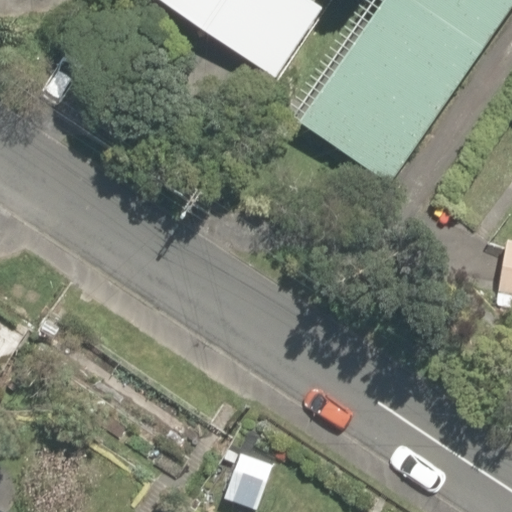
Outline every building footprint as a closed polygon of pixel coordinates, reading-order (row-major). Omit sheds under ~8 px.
[(170,0),(281,73),(326,5),(318,0),(170,0)] [(511,0),(387,0),(304,120),(390,180),(511,5),(511,0)] [(500,294),(511,295),(511,238),(509,238),(500,294)] [(0,367),(26,326),(0,309),(0,367)] [(259,507),(274,464),(240,452),(226,496),(259,507)] [(0,511),(18,511),(0,500),(0,511)]
